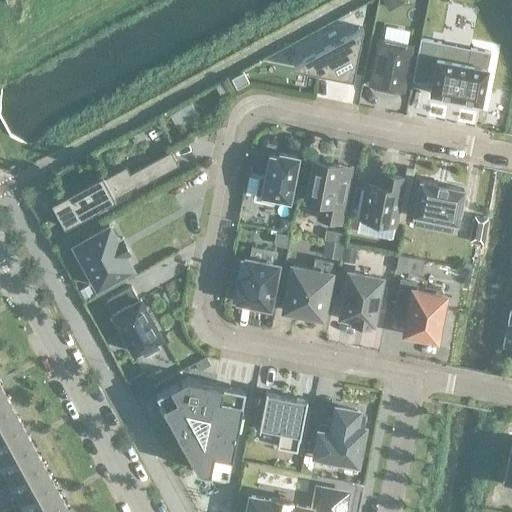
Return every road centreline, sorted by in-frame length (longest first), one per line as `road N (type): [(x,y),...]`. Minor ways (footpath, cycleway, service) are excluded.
road 1 (residential): [(511,153),(279,107),(246,114),(237,131),(202,295),(205,324),(231,340),(414,376)]
road 2 (unclassified): [(141,511),(0,250)]
road 3 (residential): [(387,511),(414,376)]
